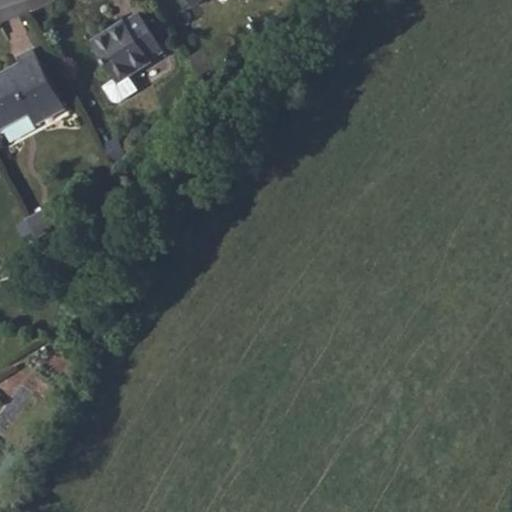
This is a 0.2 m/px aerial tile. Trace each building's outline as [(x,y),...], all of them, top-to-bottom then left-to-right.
[(125,20),(91,42),(116,79),(105,87),(114,101),(119,102),(138,90),(129,76),(152,61),(150,59),(164,51),(139,13),(126,22),(125,20)] [(0,74),(0,129),(31,113),(37,124),(67,108),(35,49),(19,58),(22,63),(0,74)] [(189,58),(201,76),(215,67),(203,49),(189,58)] [(105,144),(116,165),(127,159),(116,139),(105,144)] [(51,207),(60,225),(67,222),(57,204),(51,207)] [(28,219),(38,237),(60,225),(51,207),(28,219)] [(0,475),(13,483),(26,463),(13,455),(0,475)]
